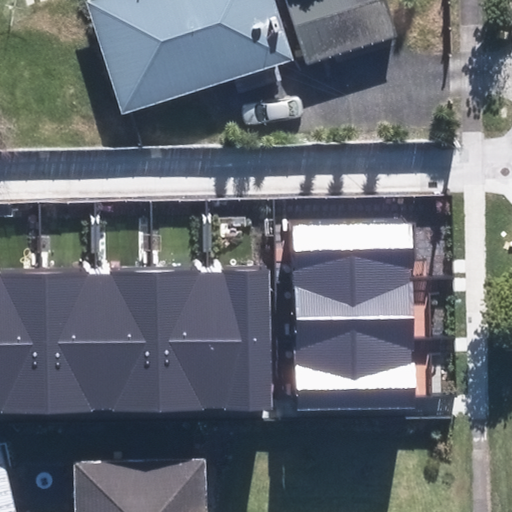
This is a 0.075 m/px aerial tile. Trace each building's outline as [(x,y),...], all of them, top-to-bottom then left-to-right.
[(102,0),(135,104),(300,52),(283,0),(102,0)] [(388,0),(299,0),(316,54),(397,29),(388,0)] [(295,229),(301,411),(412,408),(406,226),(295,229)] [(0,274),(0,413),(269,409),(267,270),(0,274)] [(0,511),(27,511),(9,435),(0,437),(0,511)] [(215,511),(213,453),(85,457),(87,511),(215,511)]
